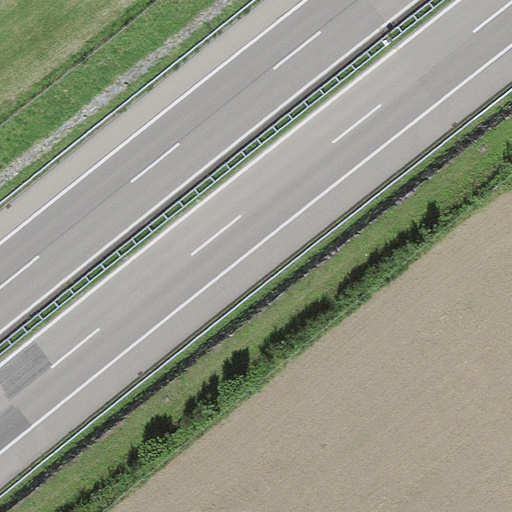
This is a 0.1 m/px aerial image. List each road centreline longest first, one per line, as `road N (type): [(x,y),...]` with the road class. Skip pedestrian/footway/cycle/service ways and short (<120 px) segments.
road 1 (motorway): [(0,411),(511,6)]
road 2 (motorway): [(367,0),(0,291)]
